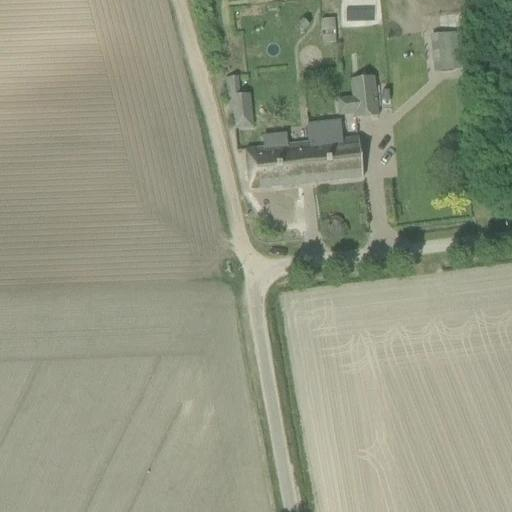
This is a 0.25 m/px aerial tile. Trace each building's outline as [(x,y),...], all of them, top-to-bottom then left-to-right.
[(334,44),(333,20),(320,21),(321,45),(334,44)] [(365,42),(365,26),(340,26),(340,43),(365,42)] [(455,71),(454,34),(429,34),(430,71),(455,71)] [(233,130),(253,128),(248,96),(240,97),(238,79),(226,80),(233,130)] [(377,119),(373,79),(349,82),(351,99),(337,101),(339,119),(354,117),(355,121),(377,119)] [(430,151),(428,96),(390,97),(392,152),(430,151)] [(308,126),(310,144),(315,184),(362,179),(358,139),(341,141),(339,123),(308,126)] [(249,191),(315,184),(310,144),(286,147),(285,135),(261,138),(262,149),(245,151),(249,191)] [(487,176),(466,179),(468,193),(488,191),(487,176)]
